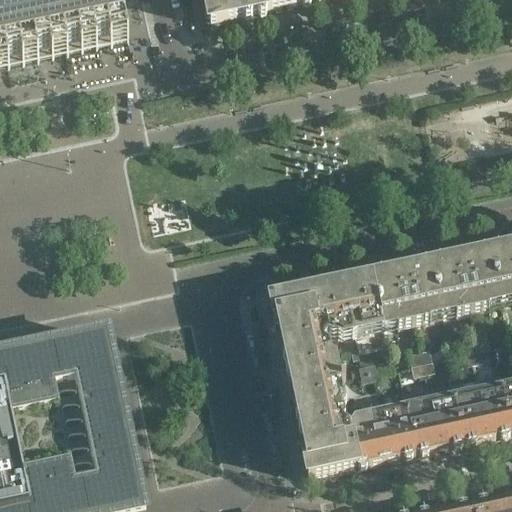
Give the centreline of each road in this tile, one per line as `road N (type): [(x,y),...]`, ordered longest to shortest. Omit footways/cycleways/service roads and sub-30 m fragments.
road 1 (residential): [(274,511),(228,302),(233,283),(511,217)]
road 2 (residential): [(511,9),(212,72),(184,70),(170,56),(156,0)]
road 3 (residential): [(511,475),(327,511)]
